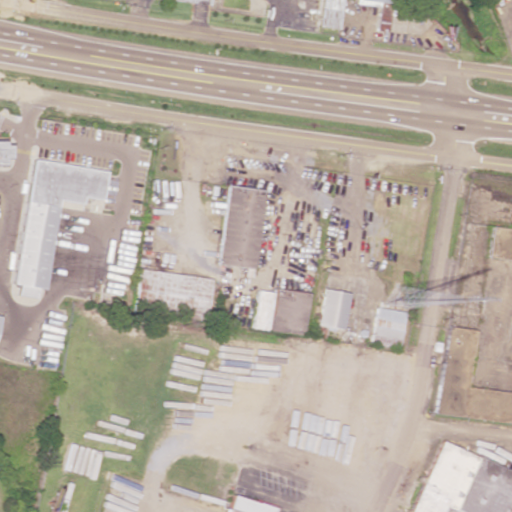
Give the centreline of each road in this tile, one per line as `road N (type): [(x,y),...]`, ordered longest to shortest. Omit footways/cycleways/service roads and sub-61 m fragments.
road 1 (residential): [(511,165),(215,127),(0,87)]
road 2 (residential): [(3,0),(511,74)]
road 3 (residential): [(442,65),(454,137),(430,328),(411,421),(374,511)]
road 4 (primary): [(258,84),(38,50)]
road 5 (primary): [(447,111),(258,84)]
